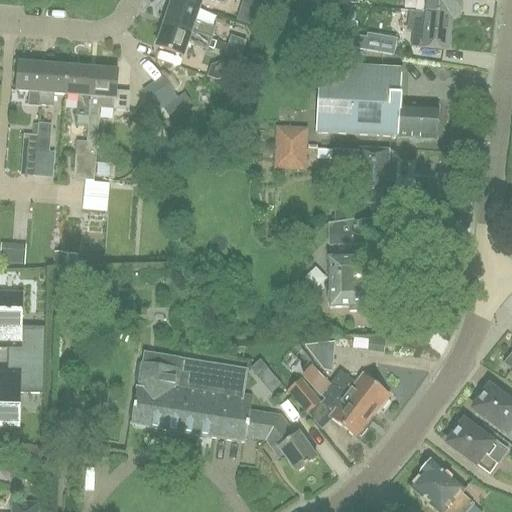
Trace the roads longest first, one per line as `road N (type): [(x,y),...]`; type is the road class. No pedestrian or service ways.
road 1 (residential): [(335,511),(377,473),(452,373),(486,281)]
road 2 (residential): [(486,281),(511,24)]
road 3 (residential): [(0,23),(98,31),(113,27),(130,0)]
